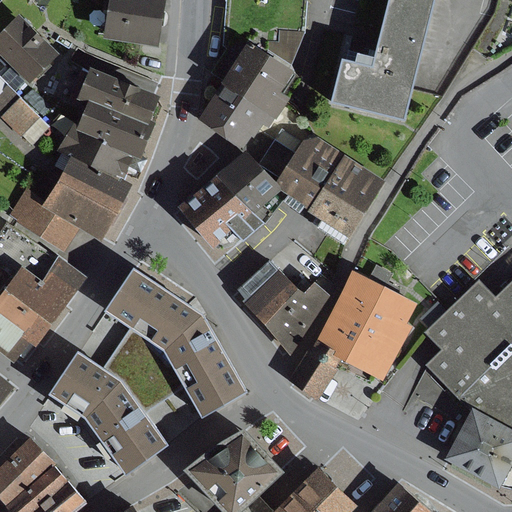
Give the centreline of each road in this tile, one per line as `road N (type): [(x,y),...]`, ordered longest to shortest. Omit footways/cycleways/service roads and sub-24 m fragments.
road 1 (tertiary): [(201,0),(145,228)]
road 2 (tertiary): [(483,511),(280,396)]
road 3 (tertiary): [(280,396),(213,286),(145,228)]
road 4 (residential): [(280,396),(99,511)]
road 5 (tertiary): [(145,228),(33,392)]
